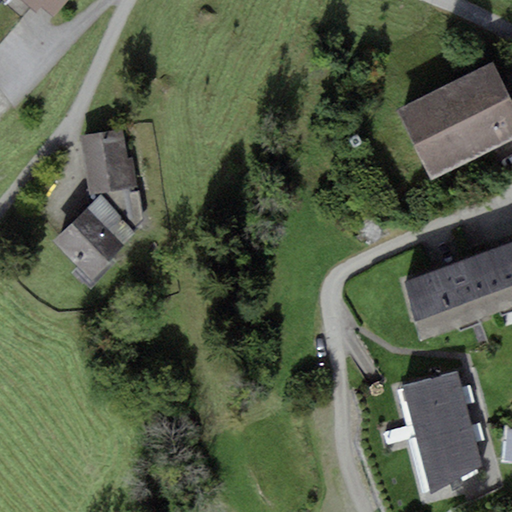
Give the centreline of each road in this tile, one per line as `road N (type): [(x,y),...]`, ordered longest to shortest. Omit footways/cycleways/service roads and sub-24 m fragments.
road 1 (residential): [(377,511),(330,289),(347,256),(511,188)]
road 2 (track): [(0,215),(41,176),(132,0)]
